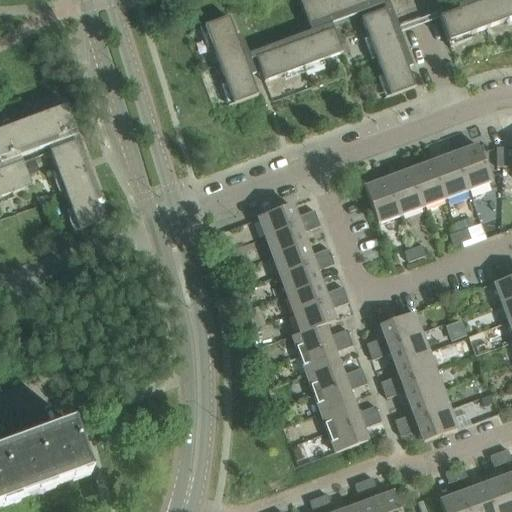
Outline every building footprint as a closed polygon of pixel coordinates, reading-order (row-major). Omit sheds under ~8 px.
[(386,0),(309,0),(300,4),(309,29),(386,0)] [(511,0),(494,0),(439,20),(448,45),(511,21),(511,0)] [(390,99),(415,89),(394,33),(385,11),(361,20),(390,99)] [(204,28),(234,107),(258,97),(229,19),(204,28)] [(342,55),(333,30),(256,59),(265,84),(342,55)] [(0,160),(76,133),(67,109),(0,133),(0,160)] [(50,154),(78,232),(104,223),(75,144),(50,154)] [(478,147),(454,156),(468,194),(492,185),(478,147)] [(508,150),(496,150),(497,159),(508,159),(508,150)] [(445,202),(468,194),(454,156),(432,164),(445,202)] [(508,159),(497,159),(497,169),(508,168),(508,159)] [(23,164),(0,171),(0,199),(32,188),(23,164)] [(445,202),(432,164),(409,173),(423,210),(445,202)] [(401,218),(423,210),(409,173),(387,181),(401,218)] [(378,227),(401,218),(387,181),(364,190),(378,227)] [(258,220),(265,240),(317,221),(314,213),(295,220),(291,208),(258,220)] [(265,240),(272,258),(305,246),(301,236),(320,229),(317,221),(265,240)] [(467,231),(458,234),(462,245),(471,242),(467,231)] [(458,234),(450,238),(454,249),(462,245),(458,234)] [(305,246),(272,258),(279,278),(331,259),(328,251),(309,257),(305,246)] [(423,248),(414,251),(418,262),(427,259),(423,248)] [(414,251),(405,255),(408,265),(418,262),(414,251)] [(279,278),(286,297),(319,285),(316,274),(334,267),(331,259),(279,278)] [(511,278),(494,285),(502,306),(511,301),(511,278)] [(319,285),(286,297),(293,316),(345,297),(342,289),(323,296),(319,285)] [(293,316),(300,335),(301,336),(324,328),(334,325),(329,312),(348,305),(345,297),(293,316)] [(511,301),(502,306),(509,325),(511,323),(511,301)] [(366,346),(369,354),(421,336),(414,315),(380,328),(384,339),(366,346)] [(301,336),(300,335),(292,338),(299,358),(349,340),(346,332),(328,338),(324,328),(301,336)] [(390,355),(395,367),(428,354),(421,336),(369,354),(372,362),(390,355)] [(299,358),(306,377),(338,365),(334,355),(352,348),(349,340),(299,358)] [(435,374),(428,354),(395,367),(399,377),(380,384),(383,393),(435,374)] [(306,377),(313,396),(363,377),(360,369),(342,376),(338,365),(306,377)] [(405,394),(409,405),(442,393),(435,374),(383,393),(386,401),(405,394)] [(363,377),(313,396),(320,415),(352,403),(348,393),(366,386),(363,377)] [(394,422),(398,431),(450,412),(442,393),(409,405),(412,415),(394,422)] [(320,415),(327,434),(378,416),(375,408),(356,415),(352,403),(320,415)] [(457,431),(450,412),(398,431),(400,438),(419,432),(423,444),(457,431)] [(381,424),(378,416),(327,434),(335,455),(366,443),(362,431),(381,424)] [(60,433),(0,454),(0,507),(89,474),(72,428),(60,433)] [(508,450),(498,454),(502,465),(511,461),(508,450)] [(498,454),(489,457),(493,468),(502,465),(498,454)] [(463,467),(454,471),(458,482),(467,478),(463,467)] [(454,471),(445,474),(449,485),(458,482),(454,471)] [(494,511),(511,511),(511,488),(508,477),(485,486),(494,511)] [(372,480),(363,484),(367,494),(376,491),(372,480)] [(363,484),(354,487),(358,497),(367,494),(363,484)] [(494,511),(485,486),(463,494),(469,511),(494,511)] [(399,511),(393,494),(370,502),(373,511),(399,511)] [(442,511),(469,511),(463,494),(439,502),(442,511)] [(327,497),(318,500),(322,511),(331,507),(327,497)] [(318,500),(309,503),(311,511),(318,511),(322,511),(318,500)] [(347,511),(373,511),(370,502),(347,511)]
